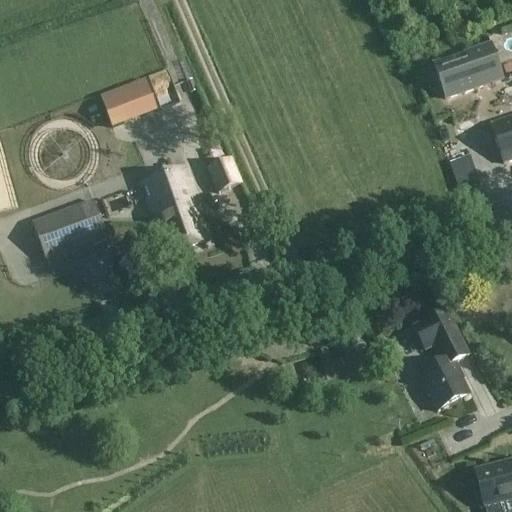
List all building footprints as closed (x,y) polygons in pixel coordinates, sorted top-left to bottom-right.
[(491,48),(434,68),(445,100),(502,81),(491,48)] [(152,76),(109,89),(118,120),(161,107),(152,76)] [(181,97),(165,101),(167,111),(184,107),(181,97)] [(511,118),(489,126),(503,165),(511,162),(511,118)] [(208,171),(219,196),(240,186),(229,162),(208,171)] [(459,168),(472,208),(490,202),(477,162),(459,168)] [(197,203),(185,169),(141,185),(151,214),(160,237),(163,236),(171,257),(207,244),(193,205),(197,203)] [(107,241),(93,203),(32,226),(46,263),(107,241)] [(358,318),(363,330),(389,318),(383,306),(358,318)] [(419,376),(419,377),(438,414),(470,397),(453,365),(468,358),(446,313),(413,330),(425,353),(435,348),(443,364),(419,376)] [(511,501),(511,464),(476,474),(484,508),(511,501)]
